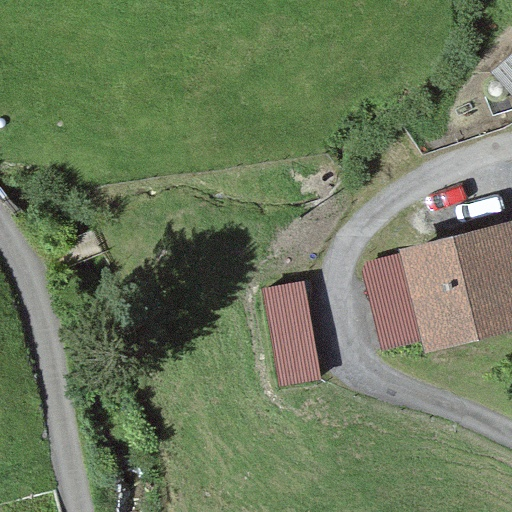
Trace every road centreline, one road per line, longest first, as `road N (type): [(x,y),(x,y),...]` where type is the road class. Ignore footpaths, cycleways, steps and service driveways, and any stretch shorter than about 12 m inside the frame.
road 1 (track): [(511,438),(371,376),(338,328),(335,271),(373,210),(511,144)]
road 2 (track): [(87,511),(49,315),(0,224)]
